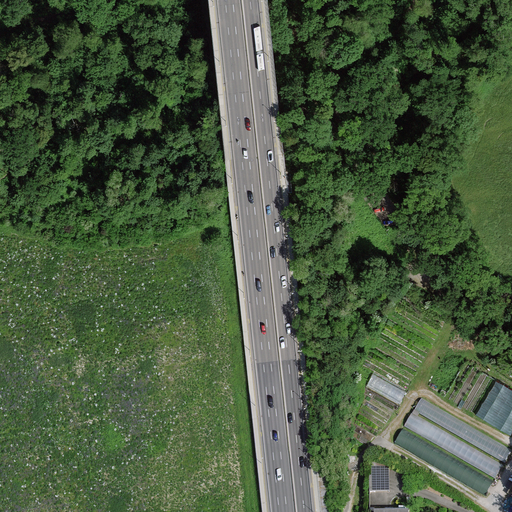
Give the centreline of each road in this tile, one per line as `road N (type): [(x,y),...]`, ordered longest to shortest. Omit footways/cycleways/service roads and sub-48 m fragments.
road 1 (primary): [(304,511),(250,0)]
road 2 (primary): [(229,0),(283,511)]
road 3 (residential): [(511,297),(465,305),(368,176)]
road 4 (track): [(511,442),(416,389),(380,440)]
road 5 (track): [(490,507),(380,440)]
